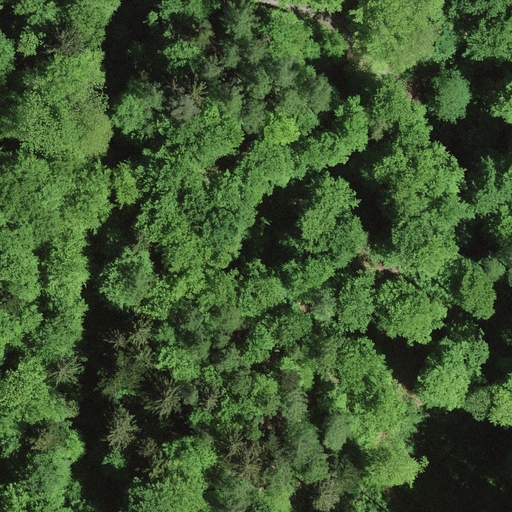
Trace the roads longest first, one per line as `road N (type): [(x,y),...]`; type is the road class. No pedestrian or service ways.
road 1 (track): [(342,30),(337,78),(357,138),(335,203),(337,250),(396,353),(398,390),(379,440),(376,480),(399,511)]
road 2 (track): [(193,0),(280,1),(342,30),(405,129),(464,184),(511,209)]
